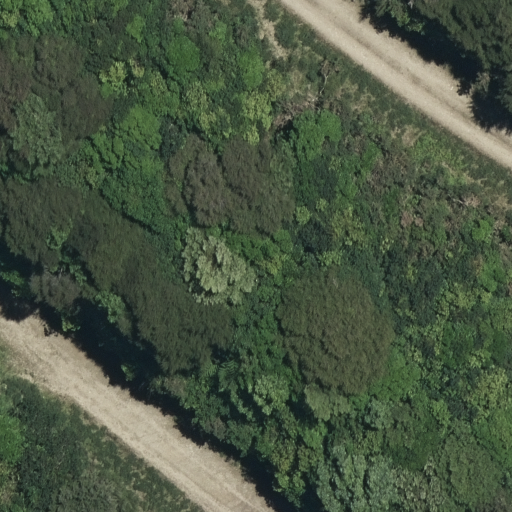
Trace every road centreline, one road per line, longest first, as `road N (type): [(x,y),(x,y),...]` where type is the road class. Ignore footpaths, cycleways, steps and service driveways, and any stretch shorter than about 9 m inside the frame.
road 1 (track): [(0,312),(132,412),(312,511)]
road 2 (track): [(511,136),(420,97),(322,0)]
